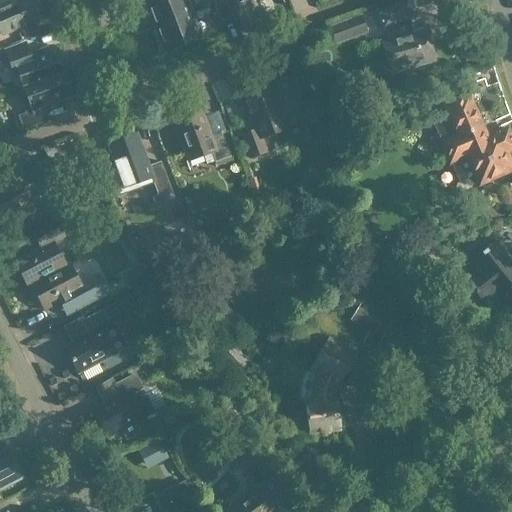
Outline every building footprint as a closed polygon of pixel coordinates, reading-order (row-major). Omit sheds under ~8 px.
[(0,0),(0,34),(1,36),(38,21),(28,0),(25,0),(10,6),(7,0),(0,0)] [(152,18),(155,28),(192,14),(186,0),(154,0),(146,3),(147,6),(144,9),(147,18),(152,18)] [(227,0),(213,0),(222,23),(235,18),(227,0)] [(413,30),(409,18),(415,15),(409,0),(401,0),(378,9),(384,27),(392,24),(395,35),(380,39),(390,74),(436,61),(426,26),(413,30)] [(201,38),(192,14),(155,28),(159,37),(156,40),(159,48),(163,49),(164,52),(201,38)] [(361,15),(351,19),(330,27),(337,44),(368,32),(361,15)] [(24,46),(4,53),(0,54),(0,61),(2,67),(8,64),(13,78),(19,76),(23,89),(61,74),(52,49),(28,58),(24,46)] [(23,89),(28,103),(21,105),(25,114),(17,116),(22,131),(48,121),(44,110),(70,100),(61,74),(23,89)] [(266,88),(267,92),(268,92),(282,127),(283,127),(300,121),(308,142),(334,132),(321,98),(303,104),(293,78),(266,88)] [(242,101),(253,131),(240,136),(249,160),(267,153),(262,139),(284,131),(283,127),(282,127),(268,92),(267,92),(242,101)] [(345,94),(328,100),(335,121),(352,114),(345,94)] [(479,183),(511,169),(502,149),(511,144),(511,139),(507,129),(496,134),(497,137),(487,142),(467,96),(445,105),(446,108),(427,116),(453,176),(472,167),(479,183)] [(223,135),(210,140),(200,112),(174,121),(189,161),(212,153),(216,163),(232,157),(223,135)] [(160,162),(145,168),(133,137),(105,147),(115,174),(121,190),(150,179),(156,196),(159,204),(173,199),(160,162)] [(29,200),(51,188),(64,181),(53,160),(19,179),(20,180),(0,190),(0,222),(33,206),(29,200)] [(274,189),(254,196),(258,206),(278,199),(274,189)] [(28,289),(32,287),(32,286),(66,268),(65,267),(54,246),(69,238),(57,214),(29,229),(40,250),(15,263),(28,289)] [(511,265),(494,243),(472,260),(481,272),(466,283),(480,301),(494,289),(501,298),(511,288),(511,265)] [(88,300),(80,286),(69,265),(65,267),(66,268),(32,286),(32,287),(45,310),(71,296),(77,306),(88,300)] [(437,309),(384,273),(370,295),(422,330),(437,309)] [(83,319),(91,334),(65,348),(78,373),(116,353),(105,332),(135,316),(126,297),(83,319)] [(328,339),(310,370),(322,377),(319,383),(318,394),(319,400),(304,403),(308,434),(339,430),(335,398),(333,398),(333,394),(333,391),(336,385),(337,385),(355,355),(328,339)] [(235,376),(248,363),(234,348),(221,360),(235,376)] [(142,418),(154,412),(135,376),(114,387),(119,398),(94,411),(107,437),(143,419),(142,418)] [(7,452),(0,455),(0,487),(20,477),(7,452)] [(239,469),(256,490),(227,511),(275,511),(276,511),(258,488),(267,481),(250,460),(239,469)] [(198,511),(195,506),(184,484),(163,494),(172,511),(198,511)]
